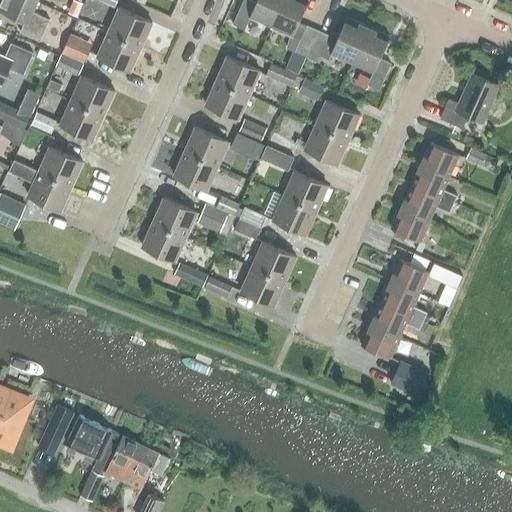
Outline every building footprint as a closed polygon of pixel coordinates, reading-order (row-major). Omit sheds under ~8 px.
[(32,12),(36,2),(31,0),(0,0),(0,9),(25,21),(20,33),(40,42),(49,20),(32,12)] [(82,3),(74,0),(71,0),(66,13),(76,17),(82,3)] [(271,27),(282,0),(257,0),(256,3),(249,0),(243,0),(232,25),(244,30),(250,18),(271,27)] [(306,26),(298,23),(308,0),(307,0),(282,0),(271,27),(292,37),(292,36),(300,40),(294,53),(306,58),(318,31),(307,26),(306,26)] [(141,47),(152,23),(119,8),(108,33),(141,47)] [(352,64),(368,27),(347,18),(337,40),(328,37),(329,36),(318,31),(306,58),(317,62),(319,56),(327,60),(330,54),(352,64)] [(368,27),(352,64),(372,73),(367,85),(378,90),(391,64),(379,59),(389,37),(368,27)] [(92,44),(69,33),(60,52),(83,63),(92,44)] [(130,72),(141,47),(108,33),(97,57),(130,72)] [(23,75),(32,53),(11,44),(4,57),(0,55),(0,85),(1,85),(8,69),(23,75)] [(83,63),(59,53),(54,66),(77,76),(83,63)] [(249,96),(260,71),(227,57),(216,81),(249,96)] [(296,74),(269,63),(264,76),(290,87),(296,74)] [(482,123),(498,86),(472,74),(458,104),(448,99),(440,119),(462,129),(468,117),(482,123)] [(103,116),(114,91),(81,77),(70,101),(103,116)] [(323,86),(304,77),(297,92),(316,100),(323,86)] [(238,120),(249,96),(216,81),(205,106),(238,120)] [(348,140),(359,116),(326,100),(315,125),(348,140)] [(92,140),(103,116),(70,101),(59,126),(92,140)] [(0,118),(25,130),(31,116),(18,110),(0,102),(0,118)] [(56,121),(35,112),(29,125),(50,134),(56,121)] [(266,128),(243,118),(237,131),(260,141),(266,128)] [(337,164),(348,140),(315,125),(304,149),(337,164)] [(217,166),(228,142),(195,127),(184,152),(217,166)] [(237,133),(231,147),(258,159),(259,158),(262,152),(265,145),(237,133)] [(295,145),(304,149),(307,144),(297,139),(295,145)] [(420,164),(449,177),(459,155),(430,142),(420,164)] [(263,153),(262,152),(259,158),(287,171),(293,157),(267,145),(263,153)] [(71,186),(82,162),(49,147),(38,172),(71,186)] [(482,166),(486,155),(471,149),(466,158),(482,166)] [(206,191),(217,166),(184,152),(173,176),(206,191)] [(8,172),(33,184),(27,196),(60,211),(71,186),(38,172),(13,160),(8,172)] [(443,190),(449,177),(420,164),(411,186),(453,205),(457,196),(443,190)] [(316,211),(327,186),(294,171),(283,196),(316,211)] [(449,213),(453,205),(411,186),(401,207),(430,220),(435,207),(449,213)] [(0,224),(14,231),(25,207),(0,196),(0,224)] [(234,215),(239,204),(221,196),(216,207),(234,215)] [(305,235),(316,211),(283,196),(272,220),(305,235)] [(185,237),(196,213),(164,198),(153,223),(185,237)] [(227,213),(204,203),(195,223),(218,233),(227,213)] [(238,218),(260,228),(265,216),(243,206),(238,218)] [(420,242),(430,220),(401,207),(391,229),(420,242)] [(255,239),(260,228),(238,218),(233,229),(255,239)] [(175,262),(185,237),(153,223),(142,247),(175,262)] [(284,281),(295,257),(263,242),(252,267),(284,281)] [(463,268),(468,258),(459,254),(455,264),(463,268)] [(390,281),(419,294),(429,272),(400,259),(390,281)] [(207,275),(178,262),(172,274),(202,287),(207,275)] [(463,276),(434,263),(428,275),(457,288),(463,276)] [(273,306),(284,281),(252,267),(241,291),(273,306)] [(226,298),(231,287),(209,277),(204,288),(226,298)] [(413,307),(419,294),(390,281),(380,303),(423,322),(427,313),(413,307)] [(419,330),(423,322),(380,303),(371,324),(399,337),(405,324),(419,330)] [(390,359),(399,337),(371,324),(361,346),(390,359)] [(430,374),(400,361),(390,383),(420,396),(430,374)] [(0,446),(12,451),(34,398),(0,384),(0,446)] [(74,412),(58,405),(47,429),(63,436),(74,412)] [(99,477),(119,434),(111,431),(112,430),(80,415),(66,443),(97,458),(92,470),(91,473),(99,477)] [(134,451),(137,443),(122,436),(105,472),(125,482),(131,469),(132,469),(139,454),(134,451)] [(162,476),(170,459),(159,454),(159,453),(137,443),(134,451),(139,454),(132,469),(131,469),(125,482),(141,490),(151,471),(162,476)] [(91,473),(80,496),(92,501),(103,479),(99,477),(91,473)] [(157,511),(163,501),(147,494),(138,511),(157,511)]
